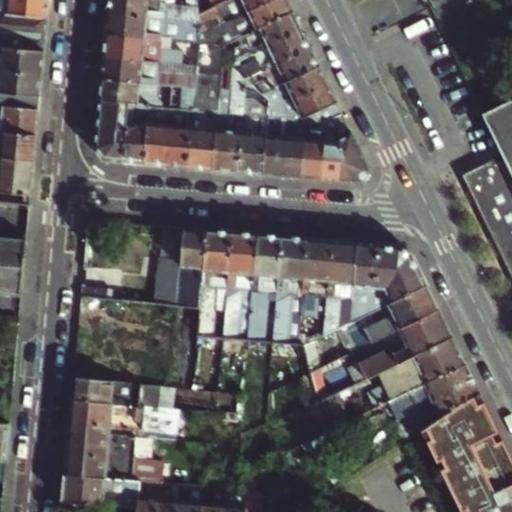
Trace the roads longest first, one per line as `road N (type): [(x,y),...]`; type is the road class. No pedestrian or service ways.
road 1 (residential): [(426,207),(375,215),(63,186)]
road 2 (tertiary): [(35,511),(63,186)]
road 3 (tertiary): [(426,207),(325,0)]
road 4 (tertiary): [(511,381),(426,207)]
road 5 (tertiary): [(63,186),(80,0)]
